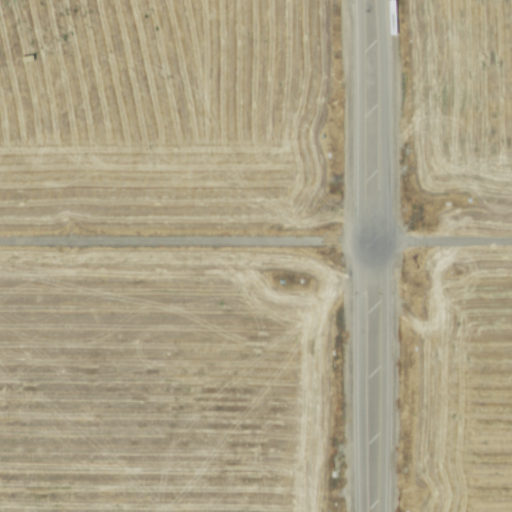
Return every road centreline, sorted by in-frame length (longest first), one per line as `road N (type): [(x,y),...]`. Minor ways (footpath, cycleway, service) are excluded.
road 1 (tertiary): [(387,511),(383,0)]
road 2 (tertiary): [(360,0),(362,511)]
